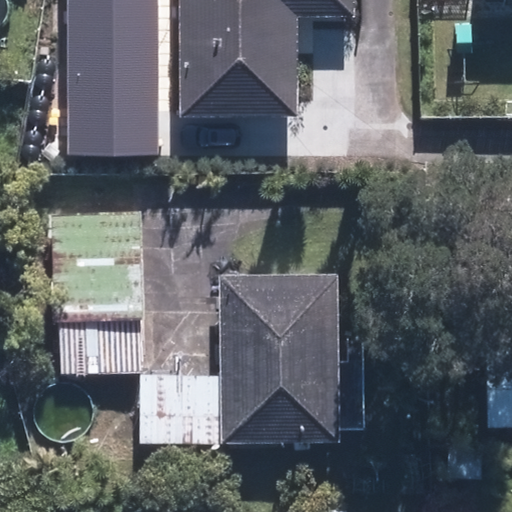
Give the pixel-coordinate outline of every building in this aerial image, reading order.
[(130,0),(79,0),(79,38),(74,38),(74,114),(143,114),(143,36),(131,36),(130,0)] [(358,0),(192,0),(195,109),(307,107),(305,9),(359,8),(358,0)] [(150,210),(66,211),(66,368),(151,368),(150,210)] [(346,267),(230,270),(233,373),(151,376),(153,437),(351,431),(346,267)] [(511,342),(495,343),(496,419),(511,418),(511,342)]
